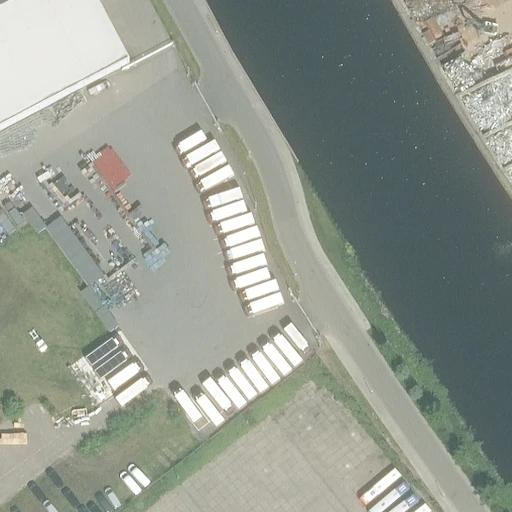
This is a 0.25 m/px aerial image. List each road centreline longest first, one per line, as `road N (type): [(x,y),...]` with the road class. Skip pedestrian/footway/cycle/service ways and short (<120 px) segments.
road 1 (unclassified): [(471,511),(307,275),(263,154),(177,0)]
road 2 (unknown): [(131,114),(216,343)]
